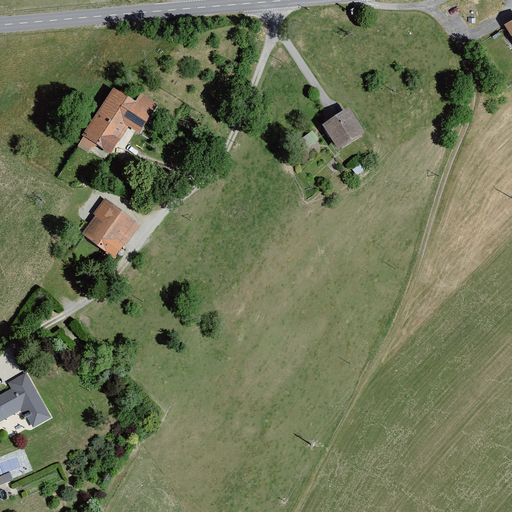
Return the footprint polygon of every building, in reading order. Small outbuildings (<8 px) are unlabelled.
[(135,106),(113,93),(85,138),(111,154),(127,127),(139,134),(156,107),(141,98),(135,106)] [(348,107),(321,126),(338,149),(365,130),(348,107)] [(137,224),(107,202),(85,233),(115,254),(137,224)] [(14,389),(0,396),(0,418),(22,406),(34,426),(49,417),(25,374),(10,383),(14,389)] [(0,483),(13,479),(10,472),(0,476),(0,483)]
